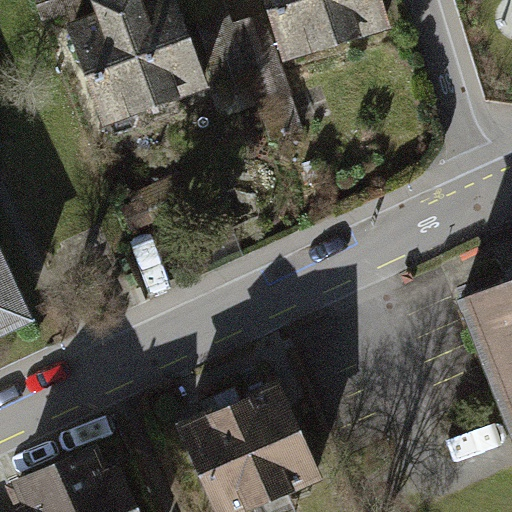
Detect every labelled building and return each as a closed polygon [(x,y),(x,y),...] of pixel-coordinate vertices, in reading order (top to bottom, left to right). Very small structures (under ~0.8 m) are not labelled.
[(82,0),(85,5),(56,17),(98,120),(202,78),(170,0),(82,0)] [(261,0),(278,52),(385,18),(379,0),(261,0)] [(0,324),(24,313),(0,260),(0,324)] [(511,262),(464,281),(511,406),(511,262)] [(269,369),(171,414),(215,507),(312,462),(269,369)] [(0,476),(0,504),(3,511),(132,511),(109,457),(93,463),(83,440),(0,476)]
